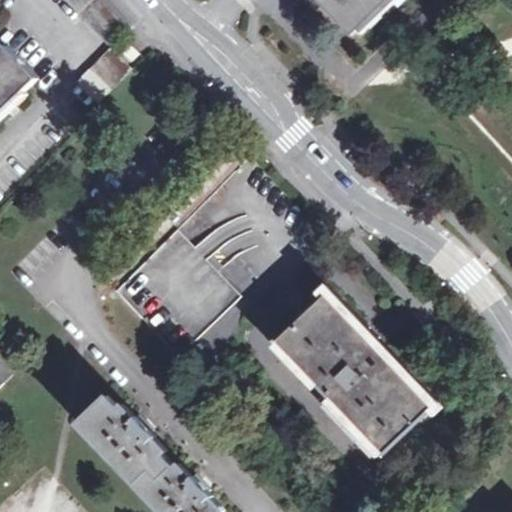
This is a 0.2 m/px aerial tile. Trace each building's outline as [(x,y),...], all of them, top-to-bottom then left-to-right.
[(66,0),(112,48),(134,26),(109,0),(66,0)] [(320,0),(354,34),(378,11),(389,0),(320,0)] [(119,55),(112,48),(78,82),(100,104),(149,54),(135,39),(119,55)] [(0,116),(40,77),(8,44),(0,51),(0,116)] [(196,247),(179,230),(118,292),(179,358),(242,295),(219,271),(214,266),(207,259),(201,253),(196,247)] [(328,295),(281,341),(387,453),(434,407),(328,295)] [(0,359),(0,387),(13,375),(0,359)] [(221,511),(209,498),(187,476),(153,440),(134,421),(109,395),(80,423),(164,511),(221,511)] [(134,421),(153,440),(158,435),(153,430),(155,428),(148,421),(141,413),(134,421)] [(187,476),(209,498),(214,493),(208,487),(210,485),(202,477),(195,469),(187,476)]
